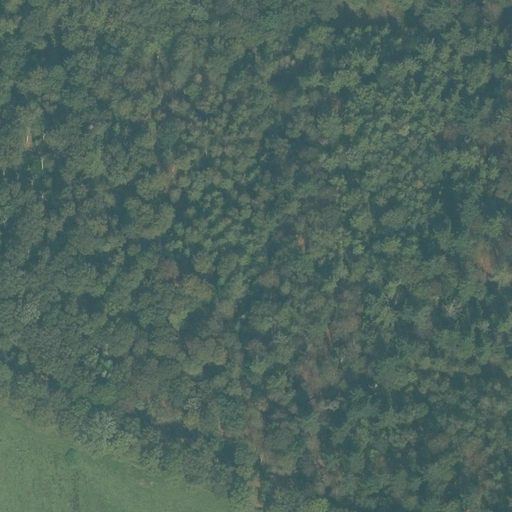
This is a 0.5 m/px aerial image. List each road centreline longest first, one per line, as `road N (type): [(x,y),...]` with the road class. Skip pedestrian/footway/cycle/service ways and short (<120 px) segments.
road 1 (track): [(0,51),(467,0)]
road 2 (track): [(0,383),(298,511)]
